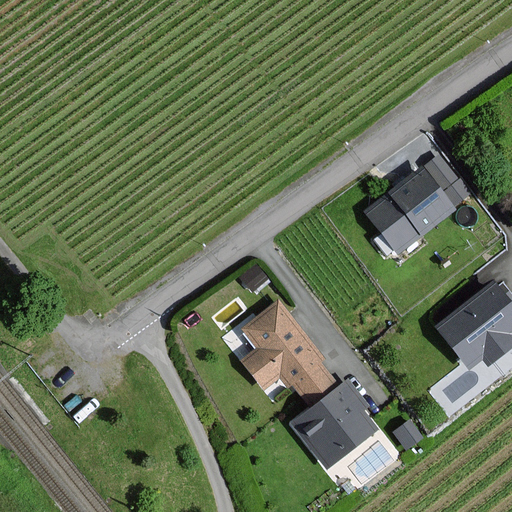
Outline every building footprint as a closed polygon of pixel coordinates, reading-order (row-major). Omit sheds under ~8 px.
[(469,194),(438,157),(426,166),(457,203),(469,194)] [(424,170),(402,186),(390,195),(367,212),(398,253),(421,236),(455,210),(424,170)] [(511,303),(495,283),(441,327),(472,366),(486,355),(492,362),(511,345),(511,303)] [(245,361),(265,387),(281,375),(289,385),(292,382),(308,401),(333,381),(318,362),(323,358),(279,302),(245,329),(260,349),(245,361)] [(348,381),(293,424),(328,468),(376,430),(361,411),(368,405),(348,381)] [(421,437),(408,421),(395,432),(407,447),(421,437)]
